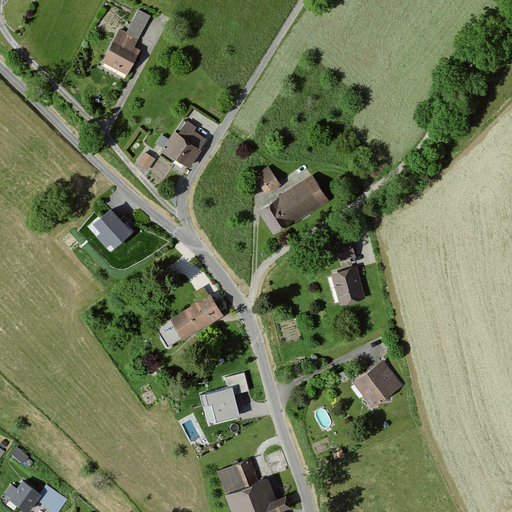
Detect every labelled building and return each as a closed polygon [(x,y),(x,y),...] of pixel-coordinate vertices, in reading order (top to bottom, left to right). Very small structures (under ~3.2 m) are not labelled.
[(126,34),(119,30),(102,61),(127,74),(141,51),(134,47),(152,16),(139,10),(126,34)] [(208,135),(184,119),(164,150),(188,166),(208,135)] [(156,159),(146,152),(138,164),(148,171),(156,159)] [(270,167),(253,178),(267,198),(284,187),(270,167)] [(312,175),(258,210),(274,234),(328,200),(312,175)] [(111,208),(91,224),(112,249),(131,233),(111,208)] [(352,241),(336,245),(340,260),(356,255),(352,241)] [(357,266),(332,273),(341,306),(366,299),(357,266)] [(195,289),(199,295),(207,290),(203,284),(195,289)] [(212,294),(170,317),(183,340),(224,316),(212,294)] [(384,359),(353,381),(373,409),(404,386),(384,359)] [(233,392),(210,400),(218,424),(241,416),(233,392)] [(313,408),(323,428),(335,422),(326,402),(313,408)] [(269,478),(226,494),(232,511),(281,511),(292,508),(285,491),(276,495),(269,478)] [(26,511),(41,493),(22,479),(8,498),(26,511)]
